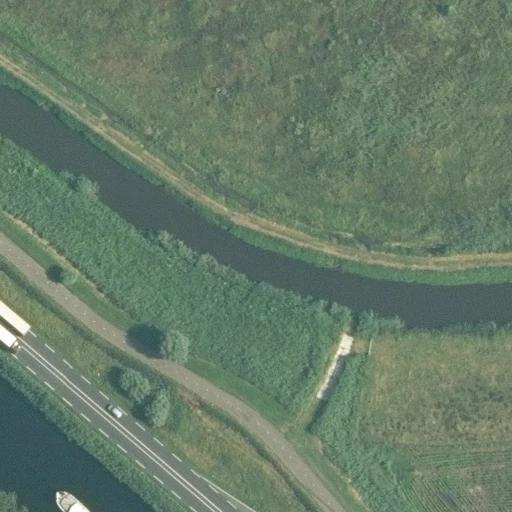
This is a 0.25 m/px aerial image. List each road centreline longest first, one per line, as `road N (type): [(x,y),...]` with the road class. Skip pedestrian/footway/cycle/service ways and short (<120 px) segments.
road 1 (track): [(0,57),(203,191),(302,239),(357,256),(432,264),(511,258)]
road 2 (unclassified): [(335,511),(253,423),(86,327),(0,257)]
road 3 (primary): [(210,511),(0,332)]
